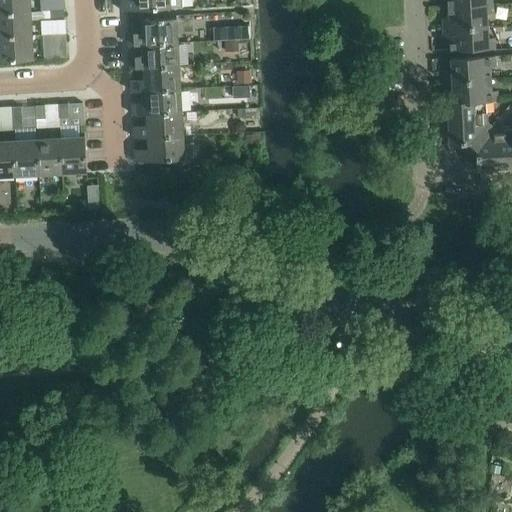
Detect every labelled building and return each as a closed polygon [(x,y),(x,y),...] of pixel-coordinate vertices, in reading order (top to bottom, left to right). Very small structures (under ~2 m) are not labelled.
[(29,0),(0,0),(0,14),(31,12),(29,0)] [(120,0),(121,11),(182,8),(181,0),(120,0)] [(443,19),(443,29),(487,26),(486,14),(492,14),(492,5),(448,7),(449,19),(443,19)] [(41,12),(41,13),(42,13),(42,21),(65,20),(64,12),(64,10),(41,12)] [(31,12),(0,14),(0,37),(32,36),(31,12)] [(128,46),(143,45),(178,43),(176,18),(141,20),(141,33),(128,34),(128,46)] [(487,26),(443,29),(444,39),(450,39),(450,51),(494,49),(494,38),(488,39),(487,26)] [(248,27),(229,27),(230,40),(238,40),(249,39),(248,27)] [(43,35),(43,36),(43,44),(66,43),(65,35),(66,35),(66,34),(43,35)] [(32,36),(0,37),(0,61),(33,60),(32,36)] [(230,40),(227,40),(228,52),(238,51),(238,40),(230,40)] [(143,45),(143,56),(129,57),(130,69),(144,68),(179,66),(178,43),(143,45)] [(446,72),(446,82),(490,79),(489,67),(495,67),(495,57),(451,59),(452,71),(446,72)] [(144,68),(145,79),(130,80),(131,92),(145,92),(145,91),(180,89),(179,66),(144,68)] [(249,71),(236,72),(237,84),(250,84),(249,71)] [(490,79),(446,82),(447,92),(453,91),(453,102),(453,103),(485,101),(485,102),(497,102),(497,91),(491,92),(490,79)] [(245,87),(232,87),(233,99),(246,99),(245,87)] [(145,91),(145,92),(146,103),(132,103),(132,116),(147,115),(147,114),(182,112),(180,89),(145,91)] [(453,103),(453,102),(447,102),(450,145),(464,144),(470,150),(491,127),(487,123),(485,102),(485,101),(453,103)] [(60,105),(59,105),(58,105),(60,128),(61,128),(61,127),(69,127),(68,104),(60,105)] [(36,106),(35,106),(36,129),(38,129),(46,128),(44,106),(36,106)] [(13,107),(12,107),(13,130),(14,130),(22,130),(21,107),(13,107)] [(147,114),(147,115),(147,126),(133,127),(134,139),(148,138),(148,137),(183,135),(182,112),(147,114)] [(491,127),(470,150),(476,155),(477,169),(511,167),(511,129),(495,130),(491,127)] [(148,137),(148,138),(149,149),(134,150),(135,162),(184,159),(183,135),(148,137)] [(259,135),(246,135),(246,144),(260,144),(259,135)] [(85,137),(60,138),(62,174),(87,172),(85,137)] [(60,138),(37,140),(39,175),(62,174),(60,138)] [(37,140),(14,141),(16,176),(39,175),(37,140)] [(14,141),(0,141),(0,177),(16,176),(14,141)] [(491,465),(489,472),(499,474),(500,466),(491,465)]
